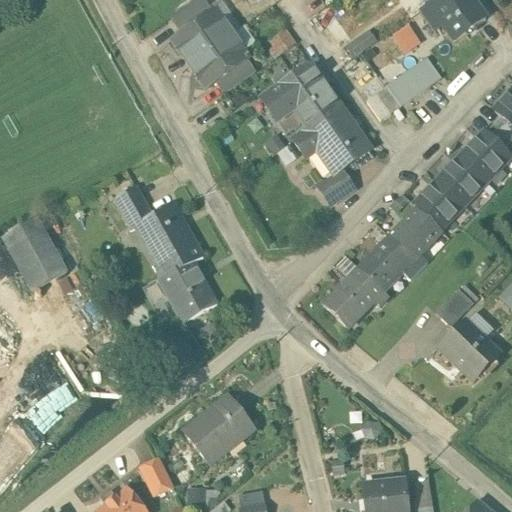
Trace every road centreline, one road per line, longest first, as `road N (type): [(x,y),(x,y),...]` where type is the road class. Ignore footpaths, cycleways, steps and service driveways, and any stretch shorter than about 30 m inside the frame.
road 1 (unclassified): [(511,54),(270,299)]
road 2 (unclassified): [(102,0),(270,299)]
road 3 (unclassified): [(279,316),(35,511)]
road 4 (unclassified): [(287,325),(510,511)]
road 5 (unclassified): [(287,325),(286,366),(319,511)]
